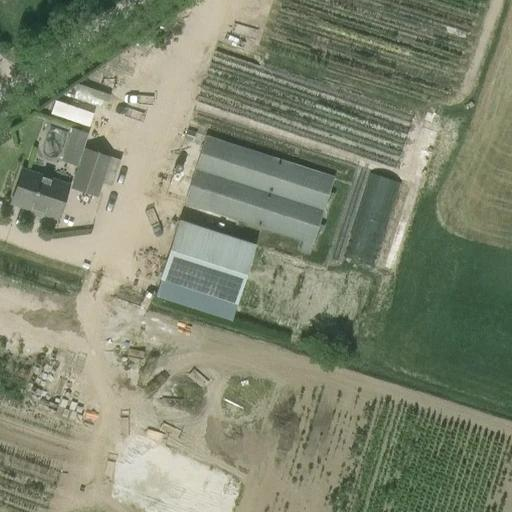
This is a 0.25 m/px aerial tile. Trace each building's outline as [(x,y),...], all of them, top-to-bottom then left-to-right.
[(205,137),(184,203),(301,241),(298,252),(309,255),(334,179),(205,137)] [(119,162),(85,150),(71,189),(97,198),(101,185),(110,187),(119,162)] [(57,219),(68,187),(21,171),(10,203),(31,210),(31,215),(41,219),(44,215),(57,219)] [(375,174),(351,258),(376,265),(400,181),(375,174)] [(235,304),(254,247),(178,222),(159,279),(235,304)]
